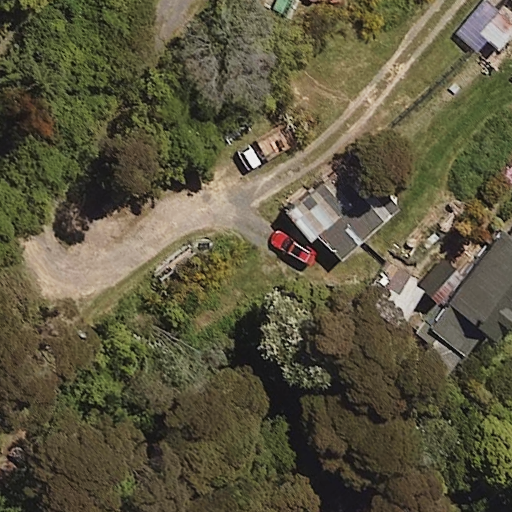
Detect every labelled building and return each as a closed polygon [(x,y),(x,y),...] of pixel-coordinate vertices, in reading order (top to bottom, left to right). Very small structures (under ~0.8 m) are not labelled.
[(499,51),(511,36),(511,22),(486,0),(484,0),(455,34),(476,53),(487,40),(499,51)] [(343,262),(400,208),(352,157),(294,210),(343,262)] [(511,234),(509,239),(501,233),(428,332),(467,360),(485,336),(499,346),(511,328),(511,234)] [(435,307),(472,266),(447,244),(410,284),(435,307)] [(418,296),(379,278),(363,313),(402,332),(418,296)]
